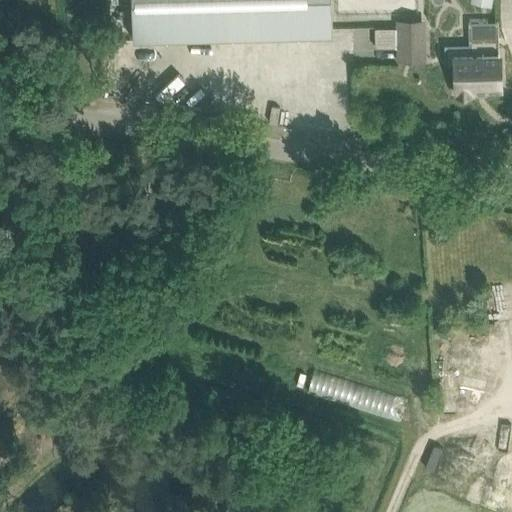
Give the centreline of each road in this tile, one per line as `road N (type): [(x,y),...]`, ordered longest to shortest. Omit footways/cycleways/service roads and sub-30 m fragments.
road 1 (unclassified): [(511,182),(0,106)]
road 2 (track): [(392,511),(429,435),(511,422)]
